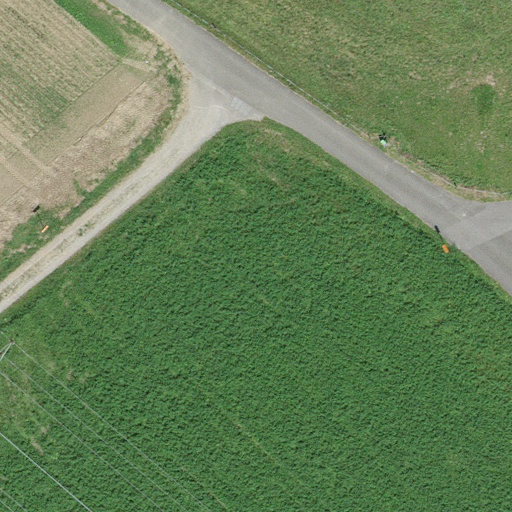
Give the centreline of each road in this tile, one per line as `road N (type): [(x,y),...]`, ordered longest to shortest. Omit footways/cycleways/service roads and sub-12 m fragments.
road 1 (track): [(261,102),(0,318)]
road 2 (track): [(261,102),(471,246),(511,283)]
road 3 (track): [(111,0),(261,102)]
